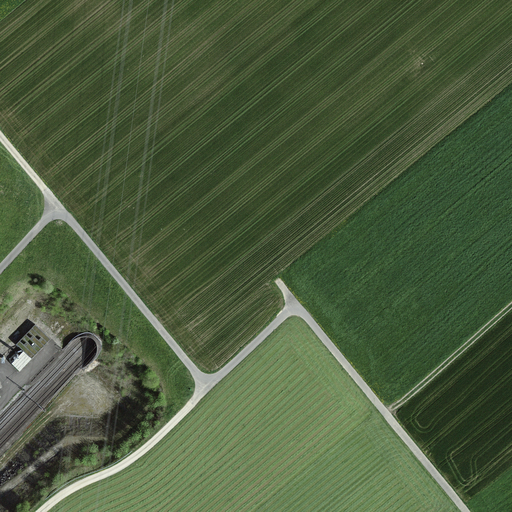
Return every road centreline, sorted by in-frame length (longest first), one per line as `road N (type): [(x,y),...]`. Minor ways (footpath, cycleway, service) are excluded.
road 1 (track): [(463,511),(292,309),(207,386)]
road 2 (track): [(207,386),(58,206),(0,269)]
road 3 (track): [(207,386),(136,459),(42,511)]
road 4 (track): [(511,304),(383,417)]
